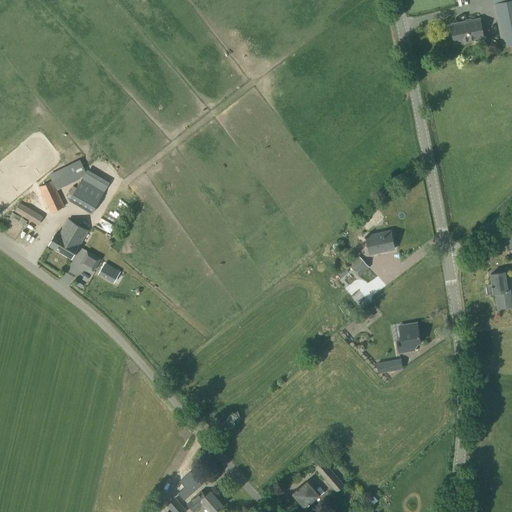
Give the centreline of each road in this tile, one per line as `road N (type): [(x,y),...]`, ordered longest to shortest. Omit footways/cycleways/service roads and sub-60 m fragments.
road 1 (unclassified): [(268,511),(110,330),(0,245)]
road 2 (secondary): [(447,263),(395,0)]
road 3 (secondary): [(454,511),(465,380),(447,263)]
